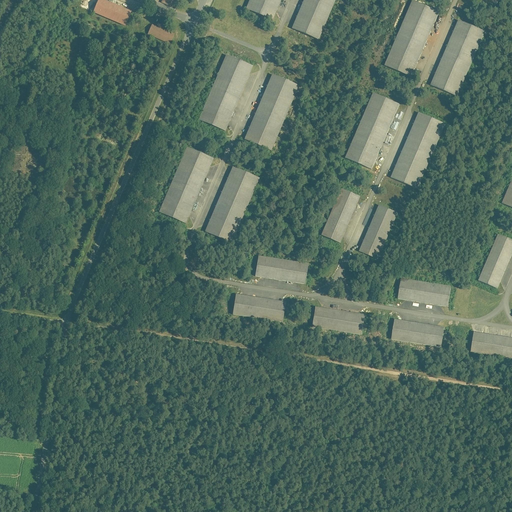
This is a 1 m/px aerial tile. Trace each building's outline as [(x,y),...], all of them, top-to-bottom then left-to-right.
[(96,0),(91,13),(124,26),(129,12),(96,0)] [(247,0),(243,11),(272,23),(281,0),(247,0)] [(302,0),(289,32),(319,44),(337,0),(302,0)] [(383,69),(413,81),(439,15),(409,3),(383,69)] [(429,90),(458,102),(486,34),(458,22),(429,90)] [(152,23),(146,36),(163,43),(168,30),(152,23)] [(197,122),(226,134),(254,67),(225,55),(197,122)] [(243,142),(272,154),(301,88),(272,75),(243,142)] [(344,159),(372,171),(400,107),(372,95),(344,159)] [(391,182),(418,193),(446,126),(419,115),(391,182)] [(156,216),(185,228),(215,159),(185,147),(156,216)] [(260,182),(231,169),(203,233),(232,246),(260,182)] [(511,211),(511,181),(501,207),(511,211)] [(321,240),(340,248),(361,199),(342,191),(321,240)] [(359,254),(380,263),(401,215),(379,205),(359,254)] [(476,281),(498,290),(511,257),(511,242),(496,236),(476,281)] [(257,257),(254,278),(306,286),(309,265),(257,257)] [(400,281),(397,301),(448,308),(451,288),(400,281)] [(287,303),(237,296),(234,316),(283,324),(287,303)] [(366,314),(317,307),(314,329),(363,336),(366,314)] [(443,327),(396,320),(393,342),(441,348),(443,327)] [(511,339),(475,334),(472,353),(511,359),(511,339)]
